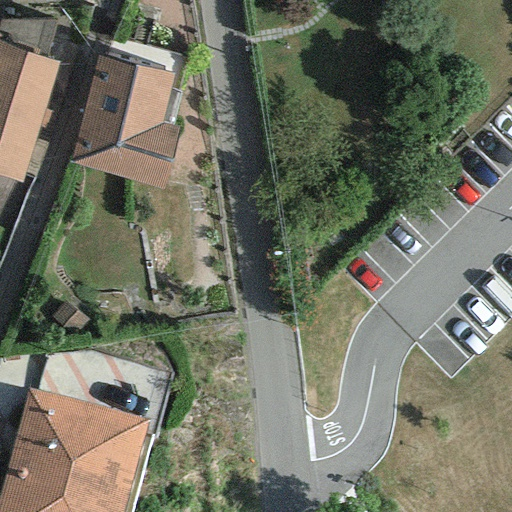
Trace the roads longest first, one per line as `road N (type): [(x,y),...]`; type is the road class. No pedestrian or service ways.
road 1 (residential): [(288,511),(278,379),(211,0)]
road 2 (residential): [(90,0),(0,293)]
